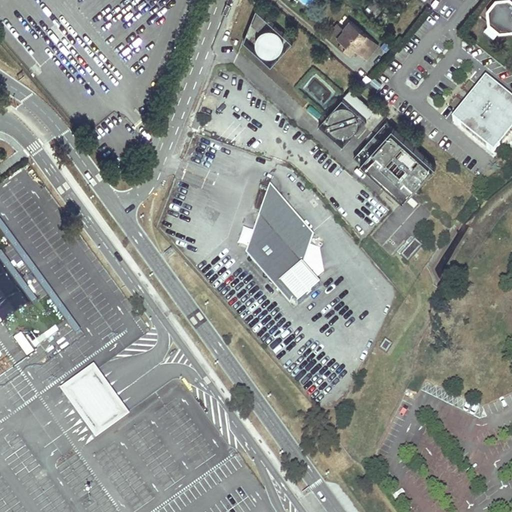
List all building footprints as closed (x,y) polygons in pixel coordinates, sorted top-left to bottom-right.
[(376,0),(374,0),(368,9),(376,16),(384,7),(380,5),(381,4),(376,0)] [(511,0),(498,0),(491,9),(492,22),(502,30),(511,29),(511,0)] [(351,20),(344,28),(345,29),(338,37),(344,42),(348,45),(344,49),(351,54),(356,49),(362,54),(374,40),(351,20)] [(344,28),(339,23),(332,31),(338,37),(345,29),(344,28)] [(285,45),(285,40),(283,36),(280,32),(276,30),(274,29),(269,29),(266,30),(262,32),(259,36),(257,40),(257,45),(259,50),(260,52),(264,55),(269,56),(274,56),(278,55),(280,53),(283,50),(285,45)] [(374,40),(362,54),(367,59),(380,44),(374,40)] [(454,119),(495,152),(511,130),(511,98),(487,78),(454,119)] [(356,98),(352,103),(363,113),(367,108),(356,98)] [(359,124),(359,119),(359,116),(356,112),(352,108),(347,107),(342,107),(337,108),(333,112),(330,116),(329,122),(329,124),(330,127),(333,131),(337,135),(342,136),(347,136),(352,135),(356,131),(359,127),(359,124)] [(199,132),(202,123),(195,120),(192,129),(199,132)] [(402,201),(430,168),(390,132),(371,153),(375,156),(364,167),(402,201)] [(312,234),(272,189),(251,250),(298,304),(320,284),(302,263),(312,234)] [(415,241),(401,256),(408,262),(421,247),(415,241)] [(94,366),(60,390),(96,440),(130,416),(94,366)]
